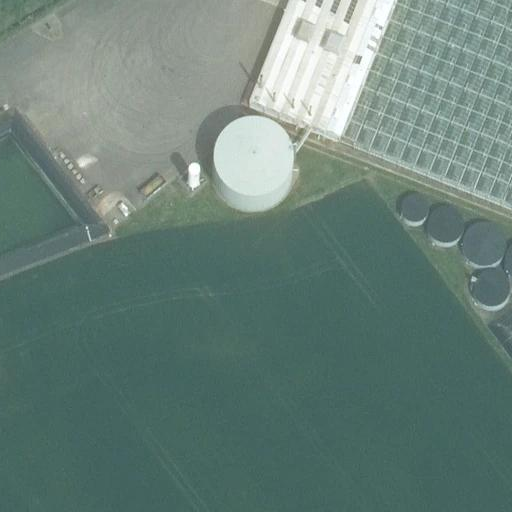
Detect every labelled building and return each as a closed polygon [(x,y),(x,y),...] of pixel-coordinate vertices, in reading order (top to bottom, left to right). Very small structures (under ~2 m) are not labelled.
[(511,0),(291,0),(249,109),(511,212),(511,0)] [(271,135),(268,134),(265,132),(261,131),(258,131),(254,130),(251,130),(247,131),(244,131),(241,132),(237,133),(234,134),(231,136),(228,138),(225,140),(223,143),(220,145),(218,148),(217,151),(215,154),(214,157),(213,161),(212,164),(211,167),(211,171),(212,174),(212,178),(213,181),(214,185),(215,188),(217,191),(219,194),(221,197),(223,199),(226,202),(228,204),(231,206),(234,207),(238,209),(241,210),(244,211),(248,211),(251,211),(255,211),(258,211),(262,210),(265,209),(268,208),(271,206),(274,205),(277,203),(280,200),(282,198),(284,195),(286,192),(288,189),(289,186),(291,183),(291,179),(292,176),(292,172),(292,169),(292,166),(291,162),(291,159),(289,155),(288,152),(286,149),(284,146),(282,144),(279,141),(277,139),(274,137),(271,135)] [(423,202),(422,201),(420,200),(419,200),(417,199),(414,199),(412,200),(411,200),(408,201),(406,202),(405,203),(404,205),(402,207),(402,208),(401,209),(401,210),(401,213),(401,214),(401,215),(401,217),(402,220),(403,221),(404,223),(405,224),(407,225),(408,226),(410,227),(413,227),(414,227),(416,227),(418,227),(420,226),(421,226),(423,225),(424,224),(426,222),(427,220),(428,219),(428,218),(428,216),(429,214),(429,213),(429,210),(428,209),(427,207),(426,205),(425,204),(423,202)] [(460,220),(458,218),(455,216),(453,214),(451,214),(448,213),(447,213),(444,213),(441,214),(438,215),(435,216),(433,218),(432,219),(431,221),(430,222),(429,223),(429,225),(428,226),(428,229),(428,231),(428,234),(429,235),(429,237),(430,240),(431,241),(433,243),(436,245),(437,246),(438,247),(441,248),(444,248),(448,248),(449,247),(451,247),(453,246),(456,244),(458,242),(459,241),(460,239),(462,237),(462,234),(463,230),(463,229),(463,227),(462,226),(462,224),(461,223),(460,220)] [(488,227),(486,226),(482,226),(480,227),(478,227),(477,228),(473,229),(470,231),(469,233),(466,236),(465,237),(464,239),(463,241),(463,243),(462,244),(462,246),(462,248),(462,250),(462,252),(463,254),(463,256),(464,258),(465,259),(466,261),(467,262),(468,264),(469,265),(472,267),(474,268),(478,270),(480,270),(482,270),(486,270),(488,270),(491,269),(493,268),(495,267),(498,265),(499,263),(500,262),(502,260),(503,259),(503,257),(504,255),(505,253),(505,251),(505,249),(505,248),(505,246),(505,244),(504,242),(504,240),(503,238),(502,237),(501,235),(499,233),(498,232),(495,230),(493,229),(492,228),(488,227)] [(507,284),(505,281),(502,279),(499,278),(497,277),(495,277),(492,277),(489,277),(486,278),(483,279),(482,280),(480,282),(478,284),(476,287),(476,289),(475,290),(475,291),(475,295),(475,296),(475,298),(476,301),(476,302),(477,303),(478,305),(480,307),(481,308),(482,309),(484,310),(487,311),(488,311),(491,312),(494,311),(496,311),(499,310),(500,310),(503,308),(504,307),(505,306),(506,304),(508,302),(508,300),(509,299),(509,297),(510,296),(510,294),(509,291),(509,290),(509,288),(508,287),(507,284)]
